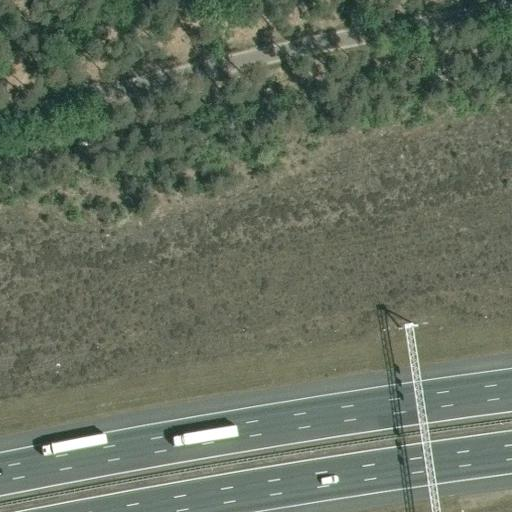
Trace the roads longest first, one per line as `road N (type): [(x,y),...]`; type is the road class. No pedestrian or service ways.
road 1 (unclassified): [(0,121),(285,50),(511,7)]
road 2 (motorway): [(511,391),(223,432),(0,475)]
road 3 (motorway): [(137,511),(511,453)]
